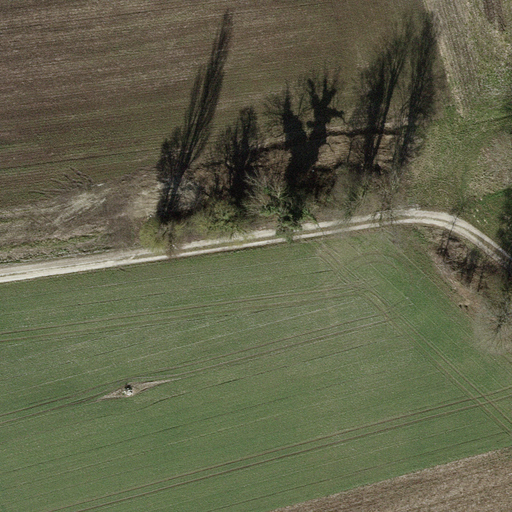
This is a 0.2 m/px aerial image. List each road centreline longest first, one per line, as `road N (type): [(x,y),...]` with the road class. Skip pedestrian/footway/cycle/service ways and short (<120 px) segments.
road 1 (track): [(441,211),(0,274)]
road 2 (track): [(511,119),(473,130),(450,149),(433,184),(441,211),(511,271)]
